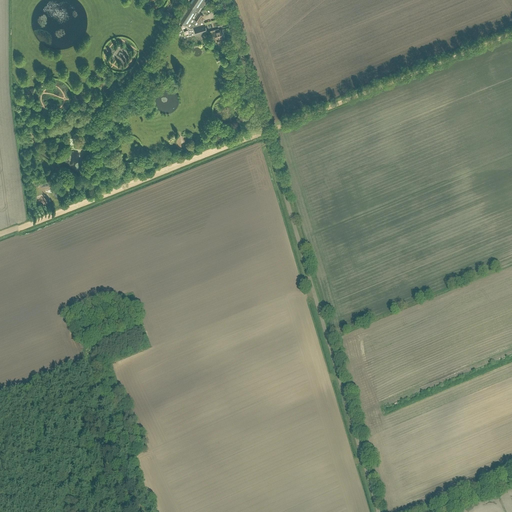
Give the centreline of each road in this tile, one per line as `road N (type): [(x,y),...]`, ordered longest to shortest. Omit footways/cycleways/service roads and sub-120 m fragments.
road 1 (track): [(0,235),(511,33)]
road 2 (unclassified): [(377,511),(224,0)]
